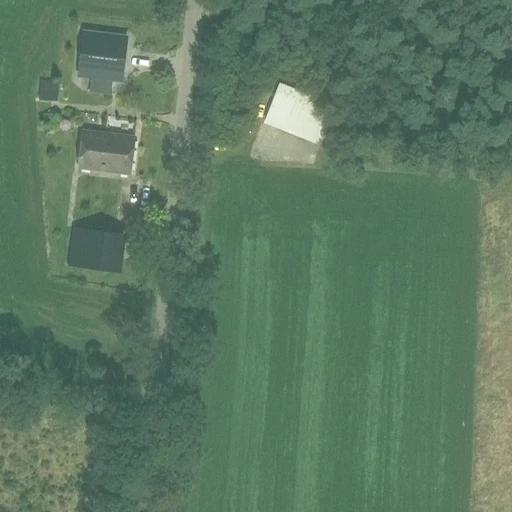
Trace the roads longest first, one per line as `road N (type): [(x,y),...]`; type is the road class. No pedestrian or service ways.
road 1 (unclassified): [(143,511),(194,0)]
road 2 (track): [(511,174),(179,153)]
